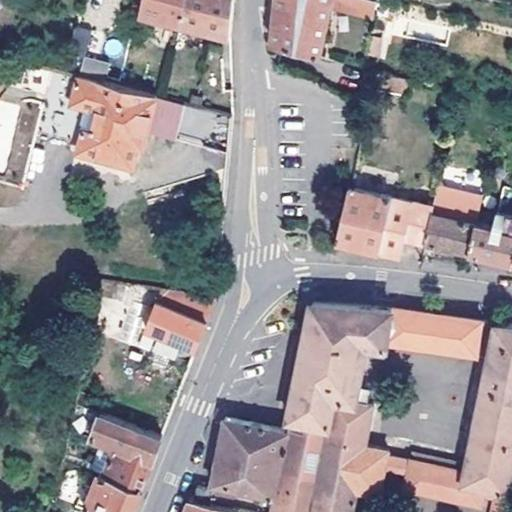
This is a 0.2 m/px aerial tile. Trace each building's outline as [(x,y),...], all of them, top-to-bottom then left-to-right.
[(185,0),(144,0),(142,15),(180,24),(185,0)] [(185,0),(180,24),(231,35),(231,32),(234,0),(185,0)] [(273,43),(322,54),(334,4),(334,0),(276,0),(276,14),(273,43)] [(377,0),(334,0),(334,4),(348,7),(345,19),(371,25),(377,0)] [(86,55),(93,30),(78,27),(71,52),(80,54),(76,69),(109,78),(113,62),(86,55)] [(376,70),(369,97),(404,105),(410,78),(376,70)] [(157,93),(80,74),(73,102),(98,109),(92,130),(84,127),(80,142),(82,146),(84,149),(88,153),(134,164),(139,144),(144,145),(149,123),(157,93)] [(192,91),(190,101),(202,104),(204,95),(192,91)] [(157,93),(149,123),(178,131),(186,100),(157,93)] [(3,180),(24,185),(40,105),(0,97),(0,153),(7,155),(3,180)] [(435,203),(349,185),(337,239),(376,249),(403,256),(408,236),(427,240),(435,203)] [(435,203),(427,240),(471,250),(482,202),(438,191),(435,203)] [(511,208),(482,202),(471,250),(475,251),(511,258),(511,208)] [(126,281),(102,278),(100,292),(124,295),(126,281)] [(216,295),(217,291),(160,285),(146,326),(196,346),(216,295)] [(151,289),(137,287),(136,301),(149,303),(151,289)] [(386,343),(393,308),(313,302),(287,428),(226,416),(219,447),(212,482),(264,493),(278,495),(281,475),(297,479),(291,511),(353,511),(358,489),(381,494),(386,468),(389,454),(390,448),(367,443),(375,403),(356,399),(367,344),(383,347),(386,343)] [(393,308),(386,343),(474,356),(481,320),(450,315),(439,314),(401,309),(393,308)] [(511,323),(498,322),(467,478),(466,481),(511,489),(511,323)] [(92,432),(115,441),(154,456),(160,439),(163,432),(101,408),(92,432)] [(103,471),(142,485),(151,463),(154,456),(115,441),(103,471)] [(416,452),(414,459),(459,468),(460,460),(416,452)] [(495,511),(507,511),(511,492),(511,489),(466,481),(467,478),(461,469),(459,468),(414,459),(389,454),(386,468),(409,473),(406,487),(481,502),(483,492),(499,495),(495,511)] [(84,508),(93,511),(131,511),(139,493),(142,485),(103,471),(99,469),(84,508)] [(213,487),(199,484),(195,499),(210,502),(213,487)] [(264,493),(261,511),(265,511),(278,511),(280,496),(278,495),(264,493)] [(265,511),(261,511),(210,502),(195,499),(190,498),(184,511),(265,511)]
